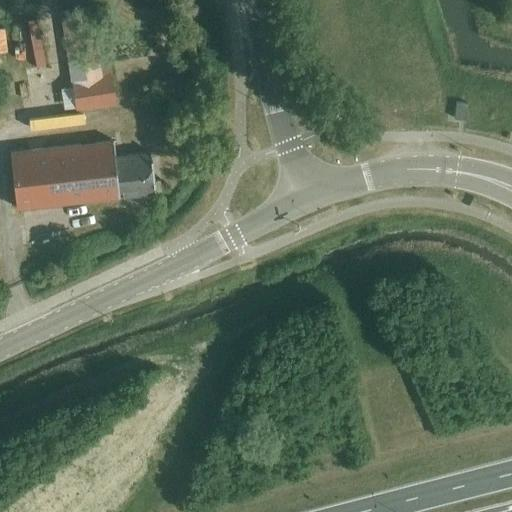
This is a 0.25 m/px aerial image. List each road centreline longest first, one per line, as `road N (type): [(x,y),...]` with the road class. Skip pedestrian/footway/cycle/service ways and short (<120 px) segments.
road 1 (secondary): [(0,350),(308,197)]
road 2 (secondary): [(511,190),(475,176),(413,170),(308,197)]
road 3 (tertiary): [(308,197),(277,116),(258,0)]
road 4 (trunk): [(511,474),(361,511)]
